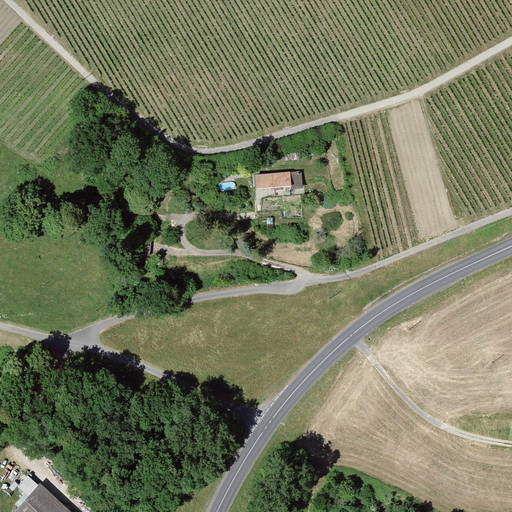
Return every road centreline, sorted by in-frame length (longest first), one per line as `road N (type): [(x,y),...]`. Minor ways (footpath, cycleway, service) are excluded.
road 1 (track): [(14,0),(112,96),(181,147),(251,143),(420,91),(511,40)]
road 2 (secondary): [(216,511),(271,421),(353,333),(411,294),(511,246)]
road 3 (track): [(511,211),(371,268),(308,281)]
road 4 (track): [(353,333),(422,413),(456,431),(511,443)]
